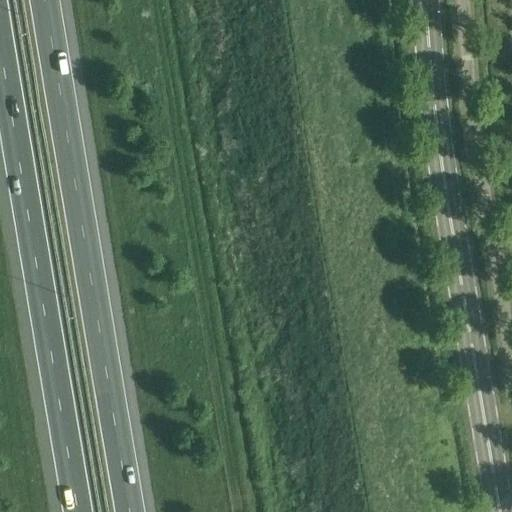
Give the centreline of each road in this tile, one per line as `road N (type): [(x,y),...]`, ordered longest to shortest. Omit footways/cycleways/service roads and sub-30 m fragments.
road 1 (motorway): [(131,511),(45,0)]
road 2 (tertiary): [(504,511),(443,138),(431,0)]
road 3 (motorway): [(0,35),(79,511)]
